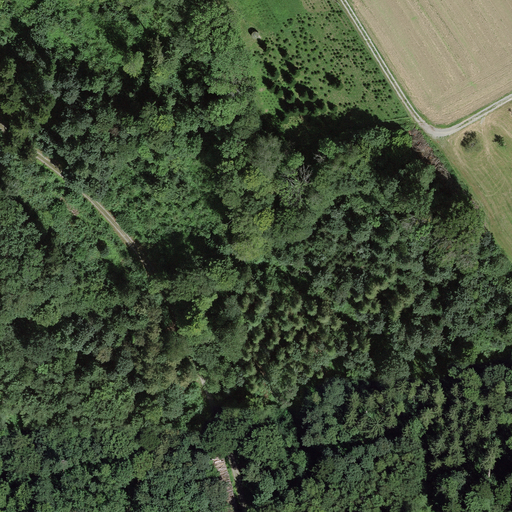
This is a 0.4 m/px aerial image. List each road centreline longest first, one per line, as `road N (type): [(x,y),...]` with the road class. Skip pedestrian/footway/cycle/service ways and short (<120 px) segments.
road 1 (track): [(0,123),(109,215),(153,269),(201,368),(243,511)]
road 2 (track): [(346,0),(431,130),(511,92)]
